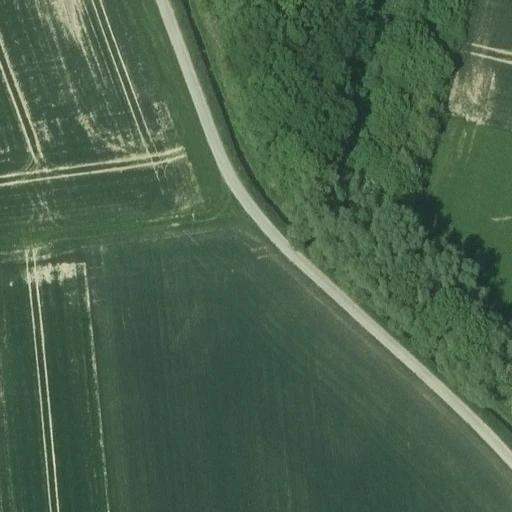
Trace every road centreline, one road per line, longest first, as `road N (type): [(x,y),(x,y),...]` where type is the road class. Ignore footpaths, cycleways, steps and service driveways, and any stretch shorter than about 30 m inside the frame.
road 1 (track): [(159,0),(234,192),(511,465)]
road 2 (track): [(248,209),(0,246)]
